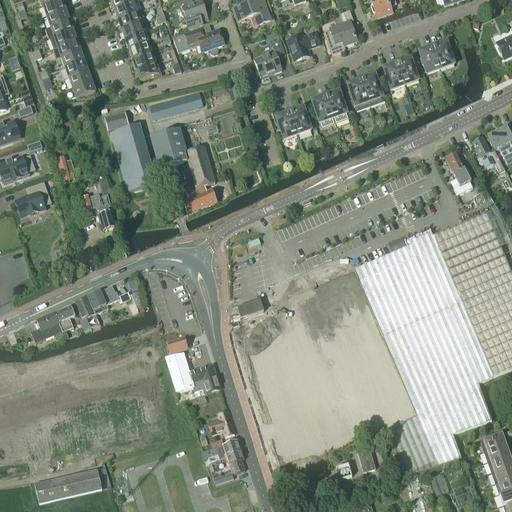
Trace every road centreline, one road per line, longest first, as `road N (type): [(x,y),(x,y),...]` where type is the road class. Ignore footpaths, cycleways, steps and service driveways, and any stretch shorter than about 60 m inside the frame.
road 1 (unclassified): [(192,268),(236,221),(511,94)]
road 2 (residential): [(243,68),(137,95),(122,90),(85,0)]
road 3 (tertiary): [(0,330),(155,259),(192,268)]
road 4 (tertiary): [(268,511),(210,322)]
road 5 (residential): [(255,98),(368,60),(373,44)]
road 6 (residential): [(373,44),(489,0)]
